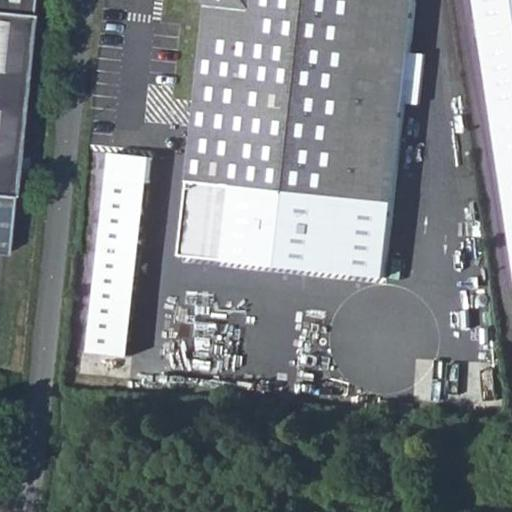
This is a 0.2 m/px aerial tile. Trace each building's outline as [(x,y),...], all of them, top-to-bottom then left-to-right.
[(0,0),(0,14),(20,17),(22,0),(0,0)] [(416,3),(414,0),(192,0),(199,11),(180,248),(388,276),(416,3)] [(511,0),(476,0),(511,208),(511,0)] [(0,191),(1,192),(20,17),(0,14),(0,191)] [(81,371),(124,376),(153,159),(107,155),(81,371)]
